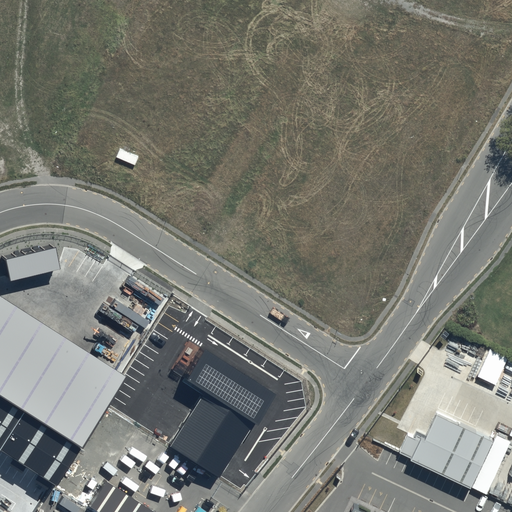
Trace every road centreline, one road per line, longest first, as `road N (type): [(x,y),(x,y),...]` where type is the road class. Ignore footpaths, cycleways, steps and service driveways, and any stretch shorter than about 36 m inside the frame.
road 1 (unclassified): [(0,213),(62,203),(111,216),(365,382)]
road 2 (unclassified): [(365,382),(511,165)]
road 3 (unclassified): [(263,511),(365,382)]
